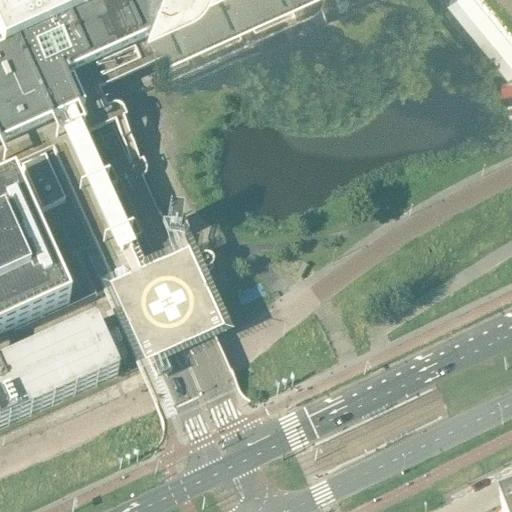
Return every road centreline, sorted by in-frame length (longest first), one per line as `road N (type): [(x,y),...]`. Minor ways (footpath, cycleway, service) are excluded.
road 1 (residential): [(511,177),(403,229),(234,352),(0,462)]
road 2 (primary): [(511,333),(127,511)]
road 3 (primary): [(296,511),(511,405)]
road 4 (unknown): [(31,72),(185,0)]
